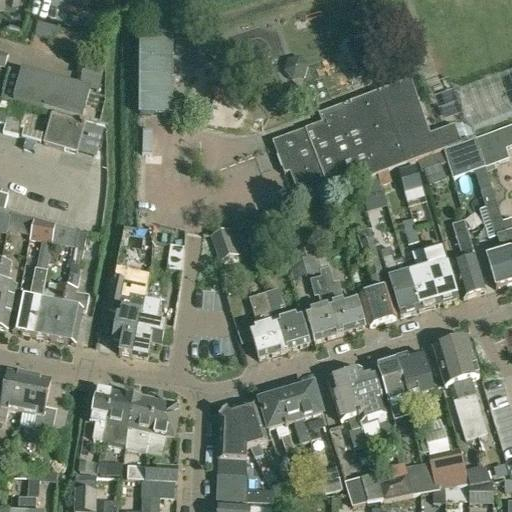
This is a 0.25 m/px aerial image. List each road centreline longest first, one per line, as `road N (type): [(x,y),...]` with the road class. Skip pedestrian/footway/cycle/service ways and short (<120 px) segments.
road 1 (residential): [(511,304),(202,394)]
road 2 (residential): [(170,385),(193,253),(195,137)]
road 3 (residential): [(170,385),(0,349)]
